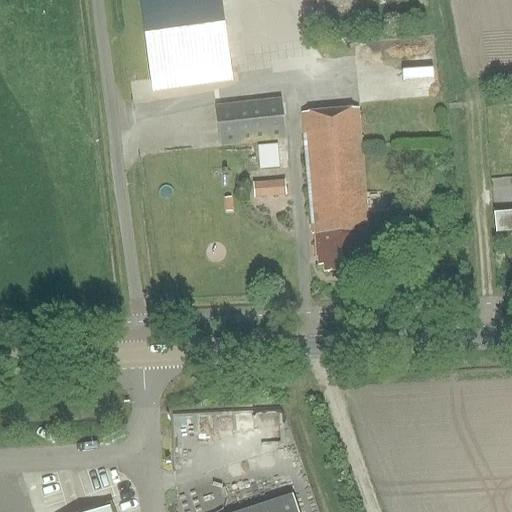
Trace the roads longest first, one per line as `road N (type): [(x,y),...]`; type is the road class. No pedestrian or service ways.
road 1 (secondary): [(146,354),(511,335)]
road 2 (unclassified): [(146,354),(96,0)]
road 3 (secondary): [(0,361),(146,354)]
road 4 (residential): [(0,463),(141,455)]
